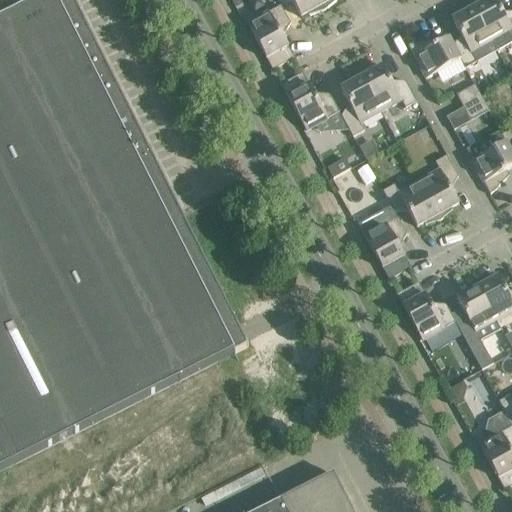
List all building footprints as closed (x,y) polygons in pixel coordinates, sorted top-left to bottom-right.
[(0,0),(0,8),(16,0),(0,0)] [(0,472),(234,355),(248,348),(72,0),(42,0),(0,21),(0,472)] [(276,0),(278,4),(284,0),(290,0),(301,20),(324,12),(317,0),(276,0)] [(317,0),(324,12),(338,0),(317,0)] [(494,0),(483,0),(470,5),(492,44),(496,52),(511,43),(511,14),(505,19),(502,13),(494,0)] [(470,5),(451,20),(460,36),(463,42),(454,47),(453,48),(452,48),(460,61),(464,69),(475,63),(476,63),(496,52),(492,44),(470,5)] [(247,25),(272,72),(294,59),(280,34),(283,29),(286,31),(290,25),(280,7),(269,13),(247,25)] [(429,41),(408,47),(414,58),(414,59),(426,80),(460,61),(452,48),(453,48),(448,40),(433,48),(429,41)] [(381,66),(359,74),(380,113),(401,102),(405,110),(416,103),(404,82),(393,88),(381,66)] [(316,100),(302,74),(280,86),(306,132),(327,120),(339,114),(329,96),(322,96),(322,100),(316,100)] [(360,124),(380,113),(359,74),(340,89),(352,111),(341,117),(352,138),(364,132),(360,124)] [(456,96),(463,109),(482,99),(475,86),(456,96)] [(489,111),(482,99),(463,109),(470,122),(489,111)] [(511,130),(501,136),(505,144),(511,155),(511,130)] [(503,174),(511,168),(511,155),(505,144),(471,163),(483,184),(490,196),(506,180),(503,174)] [(439,171),(418,183),(440,222),(459,207),(447,185),(458,179),(446,157),(435,164),(439,171)] [(333,181),(350,171),(344,160),(327,170),(333,181)] [(417,230),(440,222),(418,183),(398,194),(394,186),(382,192),(391,208),(394,214),(405,208),(417,230)] [(375,218),(358,227),(363,235),(388,282),(410,270),(398,248),(406,235),(396,217),(394,214),(391,208),(375,218)] [(497,276),(475,284),(496,323),(511,314),(511,296),(509,298),(497,276)] [(418,284),(396,296),(422,342),(424,341),(431,353),(462,337),(457,327),(455,324),(445,306),(430,305),(418,284)] [(475,284),(456,299),(465,316),(468,321),(458,327),(457,327),(462,337),(469,349),(482,372),(493,365),(480,342),(500,331),(496,323),(475,284)] [(463,382),(448,391),(451,395),(455,402),(456,405),(463,402),(467,389),(463,382)] [(498,402),(504,413),(510,424),(511,422),(511,400),(510,396),(498,402)] [(490,439),(479,445),(504,492),(511,487),(511,426),(510,424),(504,413),(488,422),(485,431),(490,439)] [(351,511),(332,475),(258,511),(351,511)]
